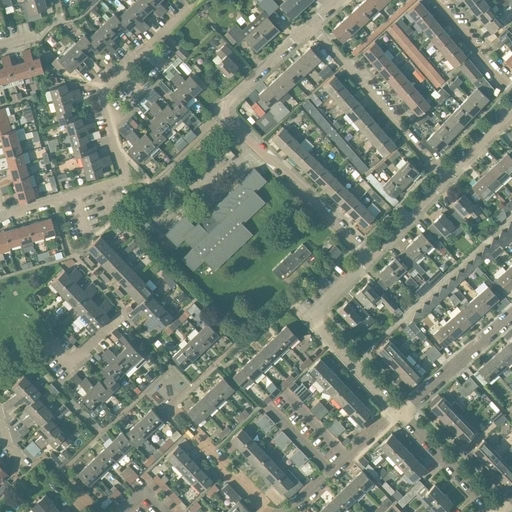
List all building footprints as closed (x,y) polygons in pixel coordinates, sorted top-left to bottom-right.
[(34,0),(26,3),(29,14),(26,15),(28,22),(26,22),(26,23),(42,18),(40,11),(47,9),(44,0),(34,0)] [(150,0),(136,0),(135,1),(147,14),(152,9),(159,17),(163,14),(150,0)] [(150,0),(163,14),(166,10),(159,2),(160,0),(150,0)] [(268,16),(274,11),(263,0),(260,0),(257,3),(268,16)] [(263,0),(274,11),(279,6),(273,0),(263,0)] [(303,7),(296,0),(284,0),(280,4),(292,17),(303,7)] [(369,0),(363,0),(358,5),(369,18),(378,9),(369,0)] [(385,0),(369,0),(378,9),(387,1),(385,0)] [(475,0),(469,6),(477,15),(488,5),(484,0),(475,0)] [(145,30),(148,27),(149,27),(141,19),(147,14),(135,1),(126,9),(145,30)] [(407,12),(415,21),(428,10),(420,1),(407,12)] [(399,15),(408,7),(404,3),(395,11),(399,15)] [(358,5),(349,13),(360,26),(369,18),(358,5)] [(477,15),(484,24),(496,13),(488,5),(477,15)] [(126,9),(118,18),(129,30),(134,25),(142,33),(145,30),(126,9)] [(435,19),(428,10),(415,21),(423,30),(435,19)] [(262,11),(251,21),(267,39),(278,29),(262,11)] [(390,23),(399,15),(395,11),(386,19),(390,23)] [(349,13),(340,21),(351,34),(360,26),(349,13)] [(504,23),(496,13),(484,24),(492,33),(504,23)] [(125,33),(129,30),(118,18),(114,14),(105,22),(114,32),(119,27),(125,33)] [(390,23),(386,19),(378,27),(381,31),(390,23)] [(443,29),(435,19),(423,30),(431,39),(443,29)] [(242,40),(245,37),(256,50),(267,39),(251,21),(242,29),(236,23),(227,31),(236,41),(240,38),(242,40)] [(351,34),(340,21),(331,30),(342,42),(351,34)] [(105,22),(96,30),(115,51),(119,48),(111,39),(117,34),(114,32),(105,22)] [(387,29),(391,34),(399,28),(395,23),(387,29)] [(372,39),(381,31),(378,27),(369,35),(372,39)] [(391,34),(396,39),(404,33),(399,28),(391,34)] [(451,38),(443,29),(431,39),(438,48),(451,38)] [(88,38),(99,51),(104,46),(112,54),(115,51),(96,30),(88,38)] [(408,37),(404,33),(396,39),(400,44),(408,37)] [(500,38),(504,42),(509,37),(505,34),(500,38)] [(84,35),(76,43),(85,53),(90,48),(95,54),(99,51),(88,38),(84,35)] [(363,47),(372,39),(369,35),(360,43),(363,47)] [(404,49),(411,42),(408,37),(400,44),(404,49)] [(459,47),(451,38),(438,48),(446,58),(459,47)] [(504,42),(500,38),(495,44),(498,48),(504,42)] [(362,52),(371,62),(383,51),(374,42),(362,52)] [(415,46),(411,42),(404,49),(408,53),(415,46)] [(87,55),(85,53),(76,43),(59,58),(58,56),(56,58),(51,63),(58,70),(63,66),(69,72),(75,67),(82,75),(89,69),(82,61),(87,55)] [(215,52),(222,59),(216,64),(228,76),(238,67),(234,63),(239,58),(225,43),(215,52)] [(355,55),(363,47),(360,43),(351,51),(355,55)] [(189,54),(181,46),(176,52),(183,59),(189,54)] [(415,46),(408,53),(411,58),(419,51),(415,46)] [(312,67),(321,59),(310,47),(301,56),(312,67)] [(467,56),(459,47),(446,58),(454,67),(467,56)] [(0,83),(43,71),(39,58),(32,60),(29,50),(27,51),(28,56),(26,56),(25,52),(21,52),(24,62),(12,66),(9,56),(6,57),(7,62),(5,63),(4,58),(0,59),(3,69),(0,69),(0,83)] [(371,62),(379,71),(391,60),(383,51),(371,62)] [(423,55),(419,51),(411,58),(415,62),(423,55)] [(427,60),(423,55),(415,62),(419,67),(427,60)] [(303,75),(312,67),(301,56),(293,63),(303,75)] [(182,60),(179,57),(171,64),(174,67),(182,60)] [(477,87),(487,96),(494,89),(468,58),(459,66),(477,88),(477,87)] [(379,71),(386,80),(398,69),(391,60),(379,71)] [(431,65),(427,60),(419,67),(423,71),(431,65)] [(295,83),(303,75),(293,63),(284,71),(295,83)] [(327,65),(318,73),(324,80),(333,72),(327,65)] [(431,65),(423,71),(427,76),(435,69),(431,65)] [(386,80),(394,89),(406,78),(398,69),(386,80)] [(438,73),(435,69),(427,76),(430,80),(438,73)] [(286,91),(295,83),(284,71),(276,79),(286,91)] [(184,80),(179,75),(177,72),(173,75),(192,96),(201,87),(190,75),(184,80)] [(430,80),(434,84),(441,77),(438,73),(430,80)] [(177,87),(172,92),(183,104),(184,103),(188,107),(196,100),(192,96),(173,75),(170,79),(177,87)] [(322,86),(330,95),(342,84),(334,75),(322,86)] [(445,81),(441,77),(434,84),(437,87),(445,81)] [(457,77),(453,81),(458,85),(462,81),(457,77)] [(414,87),(406,78),(394,89),(402,98),(414,87)] [(278,99),(286,91),(276,79),(267,87),(278,99)] [(170,89),(162,81),(158,84),(166,93),(170,89)] [(453,81),(448,86),(453,91),(458,85),(453,81)] [(53,101),(80,93),(79,88),(67,92),(65,84),(50,89),(53,101)] [(350,93),(342,84),(330,95),(338,103),(350,93)] [(269,107),(278,99),(267,87),(258,95),(269,107)] [(402,98),(410,107),(422,96),(414,87),(402,98)] [(441,103),(445,99),(449,95),(442,87),(437,92),(440,95),(436,98),(441,103)] [(480,108),(489,99),(487,96),(477,87),(477,88),(469,96),(480,108)] [(151,91),(150,91),(150,92),(157,99),(160,96),(153,89),(151,91)] [(188,107),(184,103),(183,104),(172,92),(169,95),(174,101),(169,106),(179,116),(188,107)] [(82,98),(80,93),(53,101),(56,112),(69,108),(69,109),(72,108),(70,101),(82,98)] [(357,102),(350,93),(338,103),(345,112),(357,102)] [(430,105),(422,96),(410,107),(418,116),(430,105)] [(469,96),(460,105),(472,116),(480,108),(469,96)] [(151,105),(144,97),(140,100),(147,108),(151,105)] [(274,116),(271,118),(276,123),(290,110),(278,98),(267,109),(274,116)] [(436,98),(431,104),(436,108),(441,103),(436,98)] [(306,109),(312,104),(308,100),(302,105),(306,109)] [(155,101),(151,105),(174,128),(183,120),(179,116),(169,106),(167,103),(162,109),(155,101)] [(258,117),(264,113),(255,101),(250,105),(258,117)] [(365,110),(357,102),(345,112),(353,121),(365,110)] [(306,109),(309,113),(315,108),(312,104),(306,109)] [(161,132),(165,136),(174,128),(151,105),(147,108),(154,115),(149,120),(161,133),(161,132)] [(463,125),(472,116),(460,105),(452,114),(463,125)] [(0,122),(14,118),(13,115),(6,117),(4,108),(0,109),(0,122)] [(69,108),(56,112),(60,124),(65,123),(65,122),(81,117),(80,113),(71,116),(69,109),(69,108)] [(315,108),(309,113),(313,117),(319,112),(315,108)] [(372,119),(365,110),(353,121),(361,129),(372,119)] [(313,117),(317,122),(323,116),(319,112),(313,117)] [(425,112),(421,116),(425,121),(430,117),(425,112)] [(452,114),(444,122),(455,134),(463,125),(452,114)] [(323,116),(317,122),(321,126),(327,121),(323,116)] [(420,125),(425,121),(421,116),(416,121),(420,125)] [(83,125),(81,117),(65,122),(65,123),(68,134),(95,126),(94,121),(83,125)] [(15,122),(14,118),(0,122),(0,134),(11,132),(11,131),(8,124),(15,122)] [(380,128),(372,119),(361,129),(368,138),(380,128)] [(135,128),(138,125),(133,120),(130,123),(135,128)] [(161,133),(149,120),(146,124),(151,130),(146,134),(146,135),(156,145),(165,136),(161,132),(161,133)] [(330,125),(327,121),(321,126),(324,130),(330,125)] [(433,128),(436,130),(447,142),(455,134),(444,122),(441,125),(438,123),(433,128)] [(330,125),(324,130),(328,135),(334,129),(330,125)] [(97,131),(95,126),(68,134),(71,145),(88,140),(86,134),(97,131)] [(279,145),(290,134),(282,127),(271,138),(279,145)] [(388,136),(380,128),(368,138),(376,147),(388,136)] [(328,135),(332,139),(338,134),(334,129),(328,135)] [(0,134),(0,139),(2,146),(18,142),(15,130),(11,131),(11,132),(0,134)] [(139,138),(132,130),(128,133),(147,153),(152,158),(160,150),(156,145),(146,135),(146,134),(145,132),(139,138)] [(427,140),(436,149),(438,151),(447,142),(436,130),(427,140)] [(152,158),(147,153),(128,133),(125,136),(132,144),(127,149),(138,162),(140,163),(144,164),(146,163),(152,158)] [(279,145),(287,153),(298,142),(290,134),(279,145)] [(338,134),(332,139),(336,143),(342,138),(338,134)] [(396,145),(388,136),(376,147),(384,156),(396,145)] [(336,143),(339,148),(346,142),(342,138),(336,143)] [(88,141),(88,140),(71,145),(75,157),(81,155),(96,150),(95,146),(87,148),(85,142),(88,141)] [(22,153),(18,142),(2,146),(5,158),(22,153)] [(296,162),(307,151),(298,142),(287,153),(296,162)] [(349,147),(346,142),(339,148),(343,152),(349,147)] [(225,144),(220,149),(223,153),(228,148),(225,144)] [(353,151),(349,147),(343,152),(347,157),(353,151)] [(400,154),(396,149),(387,158),(391,162),(400,154)] [(81,155),(84,166),(110,159),(109,154),(98,157),(96,150),(81,155)] [(296,162),(305,171),(316,159),(307,151),(296,162)] [(353,151),(347,157),(351,161),(357,156),(353,151)] [(510,172),(511,170),(511,156),(508,152),(499,160),(510,172)] [(25,165),(22,153),(5,158),(9,169),(25,165)] [(351,161),(355,165),(361,160),(357,156),(351,161)] [(112,164),(110,159),(84,166),(87,178),(103,174),(101,167),(112,164)] [(324,167),(316,159),(305,171),(313,179),(324,167)] [(365,164),(361,160),(355,165),(358,170),(365,164)] [(410,179),(418,171),(407,160),(399,168),(410,179)] [(510,172),(499,160),(490,169),(501,181),(510,172)] [(383,170),(387,166),(383,161),(379,165),(383,170)] [(368,168),(365,164),(358,170),(362,174),(368,168)] [(28,176),(25,165),(9,169),(12,181),(28,176)] [(378,174),(383,170),(379,165),(374,169),(378,174)] [(313,179),(321,187),(332,175),(324,167),(313,179)] [(184,239),(192,248),(181,258),(193,271),(204,260),(214,270),(253,234),(243,223),(265,202),(255,192),(266,181),(254,168),(209,212),(198,222),(194,226),(184,215),(164,233),(176,246),(184,239)] [(399,168),(391,177),(402,188),(410,179),(399,168)] [(490,169),(481,177),(492,189),(501,181),(490,169)] [(394,196),(402,188),(391,177),(387,180),(385,183),(382,179),(379,182),(370,172),(365,177),(385,198),(390,192),(394,196)] [(332,175),(321,187),(329,194),(340,183),(332,175)] [(32,187),(28,176),(12,181),(15,192),(32,187)] [(492,189),(481,177),(472,185),(483,197),(492,189)] [(329,194),(337,202),(348,190),(340,183),(329,194)] [(35,199),(32,187),(15,192),(19,204),(35,199)] [(346,210),(357,199),(348,190),(337,202),(346,210)] [(369,195),(374,199),(378,195),(373,191),(369,195)] [(477,213),(480,216),(482,219),(487,214),(483,209),(482,209),(477,203),(474,206),(463,194),(452,204),(463,215),(469,210),(474,216),(477,213)] [(374,199),(378,203),(382,199),(378,195),(374,199)] [(346,210),(355,219),(357,216),(366,207),(357,199),(346,210)] [(503,212),(504,212),(511,209),(511,203),(511,204),(510,200),(502,208),(503,212)] [(366,207),(357,216),(355,219),(364,227),(374,215),(366,207)] [(503,212),(502,208),(491,218),(497,225),(506,217),(504,212),(503,212)] [(444,235),(453,227),(453,226),(460,232),(464,228),(461,225),(462,224),(452,213),(448,217),(443,212),(433,222),(444,235)] [(50,217),(39,221),(43,237),(55,233),(50,217)] [(145,220),(140,225),(150,236),(155,230),(145,220)] [(39,221),(27,224),(32,240),(43,237),(39,221)] [(21,243),(32,240),(27,224),(16,228),(21,243)] [(16,228),(4,231),(9,247),(21,243),(16,228)] [(9,250),(9,247),(4,231),(0,232),(0,260),(1,260),(4,259),(2,252),(9,250)] [(503,248),(511,240),(509,236),(510,235),(506,233),(507,232),(501,231),(498,240),(497,242),(501,244),(500,245),(503,248)] [(424,252),(433,244),(437,240),(429,232),(425,236),(422,232),(413,240),(424,252)] [(87,248),(94,256),(108,244),(100,236),(87,248)] [(491,253),(495,257),(499,253),(495,249),(499,245),(502,248),(503,248),(500,245),(501,244),(497,242),(498,240),(493,239),(489,248),(489,250),(493,251),(491,253)] [(333,243),(330,240),(321,248),(325,252),(333,243)] [(403,256),(415,268),(414,269),(420,276),(425,271),(415,261),(424,252),(413,240),(404,249),(408,252),(403,256)] [(115,252),(108,244),(94,256),(102,264),(115,252)] [(303,244),(292,254),(290,252),(272,271),(282,281),(311,252),(303,244)] [(333,260),(342,251),(335,244),(326,253),(333,260)] [(484,247),(481,257),(480,258),(484,260),(487,257),(491,262),(495,257),(491,253),(493,251),(489,250),(489,248),(484,247)] [(122,260),(115,252),(102,264),(109,272),(122,260)] [(475,268),(484,260),(480,258),(481,257),(476,255),(472,265),(472,266),(475,268)] [(396,257),(387,265),(398,277),(405,270),(409,274),(414,269),(415,268),(403,256),(399,261),(396,257)] [(96,262),(92,258),(87,263),(91,266),(96,262)] [(130,267),(122,260),(109,272),(117,280),(130,267)] [(467,263),(463,273),(463,274),(467,275),(475,268),(472,266),(472,265),(467,263)] [(378,273),(382,277),(377,282),(384,290),(389,285),(398,277),(387,265),(378,273)] [(477,266),(475,268),(474,269),(480,275),(483,272),(477,266)] [(50,283),(58,291),(79,271),(75,267),(68,275),(63,270),(50,283)] [(137,275),(130,267),(117,280),(124,288),(137,275)] [(426,281),(431,286),(444,274),(439,269),(426,281)] [(511,285),(511,276),(505,269),(496,277),(507,290),(511,285)] [(58,291),(66,298),(79,286),(75,281),(82,275),(79,271),(58,291)] [(458,271),(455,281),(454,282),(458,284),(467,275),(463,274),(463,273),(458,271)] [(145,283),(137,275),(124,288),(132,295),(145,283)] [(449,292),(458,284),(454,282),(455,281),(450,279),(446,289),(446,290),(449,292)] [(413,293),(417,298),(431,286),(426,281),(413,293)] [(66,298),(73,306),(93,287),(90,283),(83,290),(79,286),(66,298)] [(153,291),(145,283),(132,295),(139,303),(149,294),(150,294),(153,291)] [(392,311),(397,306),(384,292),(380,296),(379,295),(368,283),(356,295),(368,308),(373,304),(375,306),(382,301),(392,312),(392,311)] [(487,285),(477,294),(488,306),(498,298),(487,285)] [(114,291),(117,294),(122,290),(119,286),(114,291)] [(73,306),(80,314),(94,301),(90,297),(97,291),(93,287),(73,306)] [(441,287),(438,297),(437,298),(441,299),(449,292),(446,290),(446,289),(441,287)] [(139,303),(135,307),(130,312),(129,313),(132,316),(139,310),(143,314),(157,302),(150,294),(149,294),(139,303)] [(488,306),(477,294),(469,301),(480,314),(488,306)] [(432,308),(441,299),(437,298),(438,297),(432,295),(429,305),(429,306),(432,308)] [(77,318),(84,326),(109,302),(105,299),(98,306),(94,301),(80,314),(81,314),(77,318)] [(480,314),(469,301),(460,309),(471,322),(480,314)] [(96,330),(109,317),(105,313),(112,306),(109,302),(84,326),(92,334),(96,330)] [(141,325),(144,329),(164,309),(157,302),(143,314),(148,319),(141,325)] [(348,302),(347,303),(338,311),(352,326),(359,319),(366,326),(374,319),(361,305),(355,310),(348,302)] [(402,302),(397,306),(403,312),(406,308),(407,307),(402,302)] [(424,303),(420,313),(420,314),(424,316),(432,308),(429,306),(429,305),(424,303)] [(130,312),(135,307),(131,304),(127,309),(130,312)] [(397,306),(392,311),(393,312),(390,315),(394,319),(397,316),(403,312),(397,306)] [(172,317),(164,309),(144,329),(147,332),(154,325),(159,330),(172,317)] [(471,322),(460,309),(451,317),(461,330),(471,322)] [(186,318),(190,314),(186,310),(182,314),(186,318)] [(424,316),(420,314),(420,313),(415,311),(412,320),(415,324),(424,316)] [(182,322),(186,318),(182,314),(178,318),(182,322)] [(53,319),(49,315),(44,320),(51,327),(57,322),(53,319)] [(451,317),(442,325),(453,338),(461,330),(451,317)] [(412,321),(408,325),(416,334),(420,330),(412,321)] [(177,326),(173,322),(164,331),(168,335),(177,326)] [(207,323),(198,331),(210,343),(219,335),(207,323)] [(411,338),(416,334),(408,325),(403,329),(411,338)] [(453,338),(442,325),(432,333),(443,346),(453,338)] [(288,345),(297,337),(286,326),(277,334),(288,345)] [(132,363),(141,355),(122,334),(122,335),(115,328),(111,332),(118,339),(119,339),(126,346),(121,351),(132,363)] [(164,339),(168,335),(164,331),(160,334),(164,339)] [(198,331),(189,340),(201,352),(210,343),(198,331)] [(279,354),(288,345),(277,334),(268,343),(279,354)] [(189,340),(181,348),(192,360),(201,352),(189,340)] [(377,351),(385,360),(397,349),(389,340),(377,351)] [(270,362),(279,354),(268,343),(259,351),(270,362)] [(433,345),(429,349),(437,358),(441,354),(433,345)] [(506,365),(511,359),(511,352),(505,345),(496,353),(506,365)] [(108,348),(105,351),(124,372),(132,363),(121,351),(116,356),(108,348)] [(192,360),(181,348),(171,357),(183,369),(192,360)] [(385,360),(394,369),(405,357),(397,349),(385,360)] [(437,358),(429,349),(424,353),(424,352),(417,358),(419,361),(426,355),(432,362),(437,358)] [(109,363),(104,367),(115,380),(124,372),(105,351),(101,355),(109,363)] [(261,371),(270,362),(259,351),(251,359),(261,371)] [(497,373),(506,365),(496,353),(487,361),(497,373)] [(308,357),(303,362),(307,366),(312,362),(308,357)] [(394,369),(402,377),(414,366),(405,357),(394,369)] [(307,370),(316,379),(328,367),(319,358),(307,370)] [(252,379),(261,371),(251,359),(242,368),(252,379)] [(488,381),(497,373),(487,361),(477,370),(488,381)] [(303,362),(298,366),(302,370),(307,366),(303,362)] [(422,375),(414,366),(402,377),(410,386),(422,375)] [(115,380),(104,367),(100,371),(106,377),(101,382),(110,392),(119,384),(115,380)] [(316,379),(324,388),(337,376),(328,367),(316,379)] [(243,388),(252,379),(242,368),(233,376),(243,388)] [(82,380),(75,373),(70,378),(77,385),(79,384),(87,392),(81,397),(80,396),(76,401),(93,418),(106,405),(101,400),(82,380)] [(290,374),(285,379),(289,383),(294,378),(290,374)] [(8,400),(12,403),(32,384),(23,375),(11,387),(16,392),(8,400)] [(331,395),(333,397),(345,385),(337,376),(324,388),(320,391),(321,393),(330,395),(331,395)] [(86,377),(82,380),(101,400),(110,392),(101,382),(99,380),(94,385),(86,377)] [(224,397),(233,388),(223,377),(213,386),(224,397)] [(473,390),(478,386),(470,377),(465,381),(473,390)] [(289,383),(285,379),(281,383),(285,387),(289,383)] [(468,394),(473,390),(465,381),(461,384),(468,394)] [(277,395),(277,394),(280,391),(272,382),(266,387),(275,396),(277,395)] [(54,395),(58,391),(50,383),(46,386),(54,395)] [(293,392),(297,397),(307,388),(302,383),(293,392)] [(32,384),(12,403),(15,407),(23,399),(28,404),(36,396),(40,393),(32,384)] [(464,397),(468,394),(461,384),(456,388),(464,397)] [(333,397),(341,406),(354,394),(345,385),(333,397)] [(215,406),(224,397),(213,386),(204,394),(215,406)] [(307,388),(297,397),(302,402),(311,393),(307,388)] [(206,414),(215,406),(204,394),(196,403),(206,414)] [(341,406),(350,414),(362,403),(354,394),(341,406)] [(430,407),(439,416),(451,405),(451,404),(442,396),(441,397),(438,394),(429,402),(432,406),(430,407)] [(267,404),(272,400),(268,395),(263,400),(267,404)] [(21,421),(24,424),(45,405),(36,396),(28,404),(24,408),(29,413),(21,421)] [(309,410),(314,415),(323,406),(319,401),(309,410)] [(459,413),(459,414),(463,410),(455,401),(451,404),(451,405),(439,416),(447,425),(459,413)] [(56,410),(61,415),(68,408),(63,403),(56,410)] [(197,423),(206,414),(196,403),(186,411),(197,423)] [(350,414),(358,423),(356,425),(361,429),(370,421),(366,416),(371,412),(362,403),(350,414)] [(35,420),(40,425),(49,417),(53,414),(45,405),(24,424),(27,428),(35,420)] [(328,410),(323,406),(314,415),(319,419),(328,410)] [(151,409),(142,417),(153,429),(162,420),(151,409)] [(245,409),(240,413),(244,418),(249,413),(245,409)] [(499,410),(489,418),(493,423),(503,414),(499,410)] [(244,418),(240,413),(235,418),(239,422),(244,418)] [(256,422),(261,427),(270,418),(265,413),(256,422)] [(447,425),(455,433),(468,422),(459,414),(459,413),(447,425)] [(493,423),(497,427),(507,419),(503,414),(493,423)] [(40,425),(36,429),(41,434),(34,442),(37,446),(58,426),(49,417),(40,425)] [(142,417),(133,426),(144,437),(153,429),(142,417)] [(275,423),(270,418),(261,427),(265,432),(275,423)] [(326,427),(331,432),(340,423),(336,418),(326,427)] [(475,430),(468,422),(455,433),(463,442),(475,430)] [(345,428),(340,423),(331,432),(336,437),(345,428)] [(53,447),(59,441),(65,447),(72,441),(66,434),(58,426),(37,446),(40,449),(48,441),(53,447)] [(144,437),(133,426),(124,434),(132,443),(135,446),(144,437)] [(227,426),(222,430),(226,435),(231,430),(227,426)] [(230,439),(238,448),(250,437),(241,428),(230,439)] [(226,435),(222,430),(217,435),(221,439),(226,435)] [(124,451),(132,443),(124,434),(122,431),(113,440),(124,451)] [(273,440),(277,445),(287,436),(282,431),(273,440)] [(379,445),(387,454),(400,442),(391,433),(379,445)] [(287,436),(277,445),(282,449),(291,441),(287,436)] [(258,446),(250,437),(238,448),(247,457),(258,446)] [(169,438),(165,442),(169,446),(173,442),(169,438)] [(471,450),(480,459),(492,448),(483,439),(471,450)] [(113,440),(104,448),(115,460),(124,451),(113,440)] [(160,455),(169,446),(165,442),(156,450),(160,455)] [(408,451),(400,442),(387,454),(396,463),(408,451)] [(166,456),(174,465),(186,454),(178,445),(166,456)] [(247,457),(255,466),(267,455),(258,446),(247,457)] [(104,448),(95,457),(106,468),(115,460),(104,448)] [(289,457),(294,462),(304,453),(299,448),(289,457)] [(480,459),(489,468),(501,457),(492,448),(480,459)] [(417,460),(408,451),(396,463),(404,471),(417,460)] [(48,457),(55,466),(60,460),(53,453),(48,457)] [(304,453),(294,462),(299,467),(308,458),(304,453)] [(145,456),(144,457),(150,464),(156,459),(151,454),(147,458),(145,456)] [(195,463),(186,454),(174,465),(183,474),(195,463)] [(275,464),(267,455),(255,466),(264,475),(275,464)] [(95,457),(86,465),(97,477),(106,468),(95,457)] [(150,464),(144,457),(140,460),(147,467),(150,464)] [(509,466),(501,457),(489,468),(497,477),(509,466)] [(425,469),(417,460),(404,471),(413,481),(425,469)] [(138,474),(142,471),(133,461),(129,465),(138,474)] [(203,472),(195,463),(183,474),(191,483),(203,472)] [(264,475),(272,484),(284,473),(275,464),(264,475)] [(364,468),(368,472),(372,468),(368,464),(364,468)] [(97,477),(86,465),(77,474),(88,485),(97,477)] [(128,465),(124,470),(134,480),(138,476),(128,465)] [(505,486),(507,484),(510,488),(511,486),(511,468),(509,466),(497,477),(505,486)] [(372,468),(368,472),(373,477),(377,473),(372,468)] [(281,493),(281,492),(288,499),(303,485),(287,469),(284,473),(272,484),(281,493)] [(130,484),(134,480),(124,470),(120,474),(130,484)] [(363,490),(372,482),(361,471),(352,479),(363,490)] [(212,481),(203,472),(191,483),(200,492),(212,481)] [(152,479),(156,483),(161,478),(157,474),(152,479)] [(161,478),(156,483),(160,487),(165,483),(168,479),(164,475),(161,478)] [(354,499),(363,490),(352,479),(344,488),(354,499)] [(381,485),(385,490),(389,485),(385,481),(381,485)] [(222,489),(235,503),(229,509),(232,511),(248,511),(249,511),(239,500),(241,498),(227,483),(222,489)] [(428,490),(424,485),(417,492),(422,497),(423,497),(431,505),(443,493),(434,484),(428,490)] [(215,485),(210,489),(214,493),(219,489),(215,485)] [(389,485),(385,490),(390,495),(394,490),(389,485)] [(112,492),(108,488),(104,492),(108,496),(112,492)] [(112,492),(116,497),(120,493),(116,488),(112,492)] [(345,507),(354,499),(344,488),(335,496),(345,507)] [(210,497),(214,493),(210,489),(206,493),(210,497)] [(394,490),(390,495),(397,501),(402,496),(396,489),(394,490)] [(112,492),(108,496),(112,501),(116,497),(112,492)] [(169,496),(173,500),(177,496),(174,492),(169,496)] [(397,501),(402,506),(412,496),(408,492),(397,501)] [(431,505),(437,511),(449,511),(446,508),(452,502),(443,493),(431,505)] [(68,511),(64,508),(60,511),(44,495),(31,507),(35,511),(68,511)] [(173,500),(179,506),(182,502),(181,501),(182,500),(177,496),(173,500)] [(333,511),(340,511),(345,507),(335,496),(326,504),(333,511)] [(99,505),(103,510),(109,504),(105,499),(99,505)] [(402,506),(397,501),(391,507),(396,511),(406,511),(407,511),(402,507),(402,506)] [(197,502),(193,506),(197,510),(201,506),(197,502)] [(383,502),(378,507),(383,511),(387,506),(383,502)]
